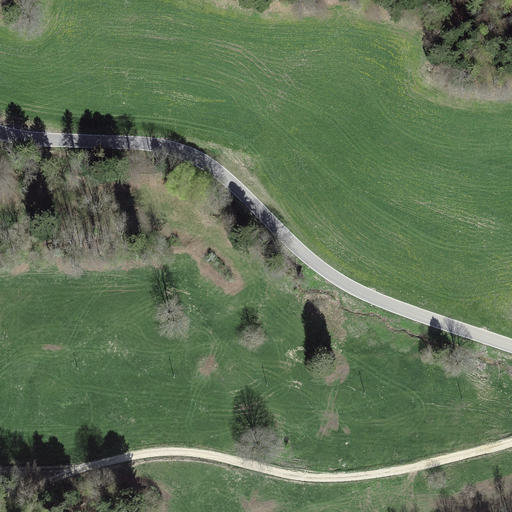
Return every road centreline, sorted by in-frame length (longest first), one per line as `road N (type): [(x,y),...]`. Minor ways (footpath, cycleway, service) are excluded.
road 1 (tertiary): [(0,132),(177,148),(229,180),(339,280),(511,346)]
road 2 (track): [(511,441),(390,472),(326,477),(156,451),(94,464),(0,500)]
